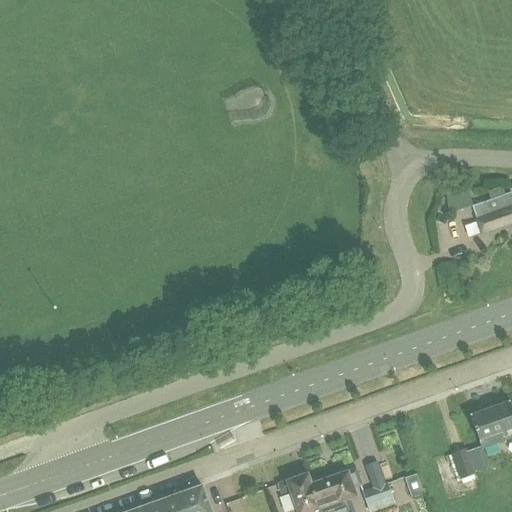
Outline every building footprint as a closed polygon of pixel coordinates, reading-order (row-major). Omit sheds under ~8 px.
[(511,192),(511,191),(505,193),(502,185),(487,191),(490,199),(471,206),(481,233),(511,221),(511,192)] [(482,448),(511,436),(511,408),(509,401),(470,415),(482,448)] [(460,479),(476,474),(467,448),(451,453),(460,479)] [(355,468),(348,471),(347,470),(311,482),(311,483),(320,508),(318,501),(333,496),(335,502),(356,494),(353,487),(361,484),(355,468)] [(297,511),(307,511),(320,508),(311,483),(311,482),(308,472),(278,483),(281,492),(290,489),(297,511)] [(405,477),(412,497),(424,493),(417,473),(405,477)] [(370,511),(395,503),(388,482),(363,491),(370,511)] [(190,511),(211,511),(202,485),(183,492),(190,511)] [(190,511),(183,492),(161,500),(165,511),(190,511)] [(165,511),(161,500),(140,507),(141,511),(165,511)]
